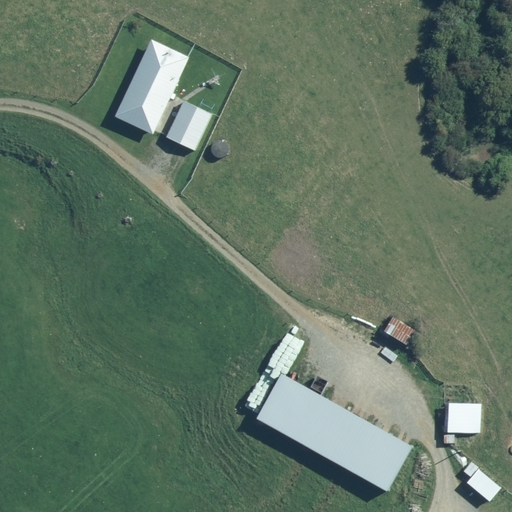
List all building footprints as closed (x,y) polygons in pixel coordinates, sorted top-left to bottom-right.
[(186,56),(146,37),(109,115),(149,134),(186,56)] [(192,151),(208,113),(174,99),(158,137),(192,151)] [(389,314),(380,330),(404,344),(413,328),(389,314)] [(406,446),(274,372),(250,416),(382,490),(406,446)] [(480,403),(443,401),(440,442),(478,444),(480,403)] [(498,487),(466,460),(455,474),(487,500),(498,487)]
